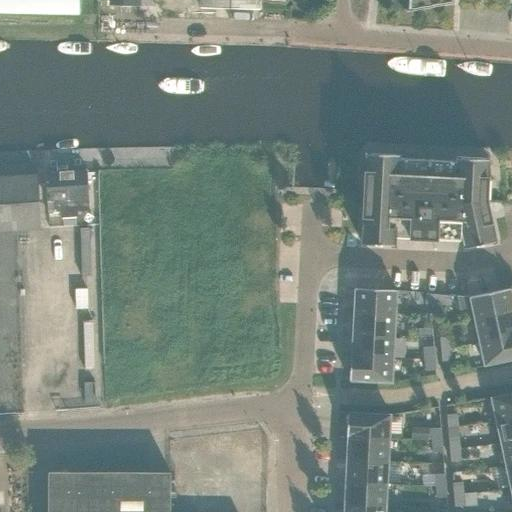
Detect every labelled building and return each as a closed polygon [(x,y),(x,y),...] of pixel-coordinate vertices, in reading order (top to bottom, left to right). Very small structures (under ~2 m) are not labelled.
[(0,0),(0,13),(79,15),(79,0),(0,0)] [(201,0),(201,8),(260,9),(261,0),(201,0)] [(408,0),(408,10),(406,10),(407,12),(454,3),(453,0),(408,0)] [(455,161),(398,158),(398,155),(366,153),(361,244),(394,245),(394,237),(462,240),(463,248),(495,241),(486,200),(488,159),(456,157),(455,161)] [(89,211),(86,171),(45,173),(48,213),(51,213),(51,200),(59,200),(60,218),(77,217),(77,212),(89,211)] [(0,231),(41,229),(37,174),(0,176),(0,231)] [(77,285),(77,308),(98,308),(98,318),(85,318),(86,363),(105,363),(103,284),(77,285)] [(353,311),(395,313),(396,290),(355,288),(353,311)] [(511,311),(511,299),(509,288),(469,297),(456,296),(459,309),(471,307),(474,320),(511,311)] [(436,305),(437,294),(425,293),(425,304),(436,305)] [(437,294),(436,305),(448,306),(449,296),(437,294)] [(394,336),(395,313),(353,311),(352,334),(394,336)] [(479,342),(511,335),(511,311),(474,320),(479,342)] [(431,326),(430,314),(419,315),(420,327),(431,326)] [(392,359),(394,336),(352,334),(351,356),(356,357),(392,359)] [(511,335),(479,342),(484,365),(511,359),(511,335)] [(440,349),(451,348),(450,336),(439,337),(440,349)] [(424,359),(434,358),(433,346),(423,347),(424,359)] [(451,348),(440,349),(441,361),(452,360),(451,348)] [(356,357),(351,356),(350,356),(349,381),(391,383),(392,359),(356,357)] [(434,358),(424,359),(425,371),(435,370),(434,358)] [(496,421),(511,417),(511,393),(491,398),(495,421),(496,421)] [(346,436),(389,438),(390,415),(347,413),(346,436)] [(447,427),(458,426),(457,413),(446,414),(447,427)] [(500,443),(511,440),(511,417),(496,421),(495,421),(500,443)] [(449,449),(460,448),(458,426),(447,427),(449,449)] [(411,427),(411,439),(428,440),(428,428),(411,427)] [(431,440),(441,439),(440,427),(430,428),(431,440)] [(387,461),(389,438),(346,436),(346,437),(347,437),(346,459),(387,461)] [(441,439),(431,440),(432,451),(442,450),(441,439)] [(505,465),(511,463),(511,440),(500,443),(505,465)] [(460,448),(449,449),(450,461),(461,460),(460,448)] [(386,484),(387,461),(346,459),(345,482),(386,484)] [(169,511),(169,472),(48,472),(47,511),(169,511)] [(435,486),(445,485),(444,473),(433,474),(435,486)] [(453,495),(464,494),(463,481),(452,482),(453,495)] [(385,507),(386,484),(345,482),(344,505),(385,507)] [(445,485),(435,486),(436,497),(446,496),(445,485)] [(464,494),(453,495),(454,506),(465,506),(464,494)]
